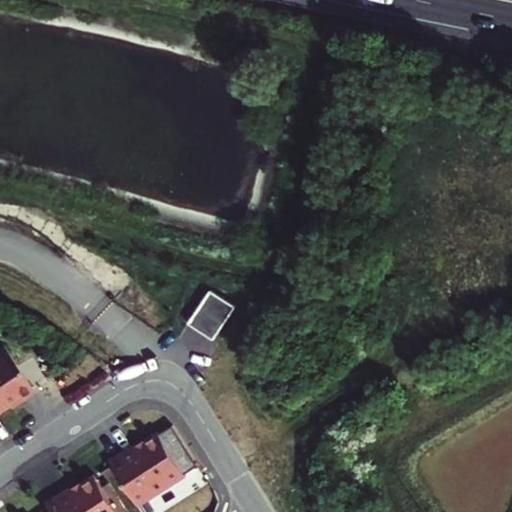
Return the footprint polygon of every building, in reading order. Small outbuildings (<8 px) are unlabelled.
[(236,307),(211,290),(191,323),(215,342),(236,307)] [(0,349),(0,408),(8,403),(18,396),(21,400),(35,391),(5,347),(0,349)] [(18,396),(8,403),(11,407),(21,400),(18,396)] [(109,459),(135,500),(181,471),(158,433),(135,447),(132,444),(109,459)] [(43,497),(52,511),(109,511),(115,509),(91,471),(68,485),(66,482),(43,497)]
